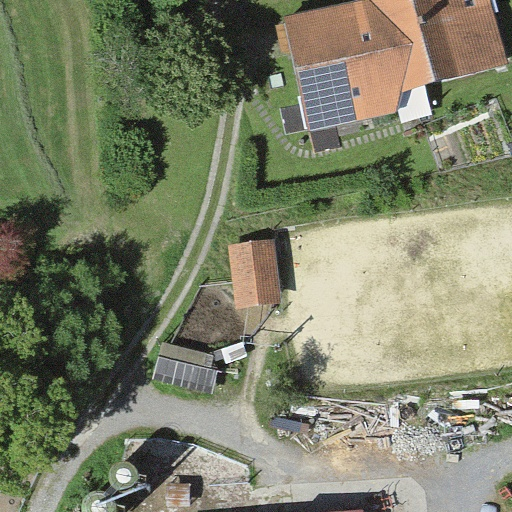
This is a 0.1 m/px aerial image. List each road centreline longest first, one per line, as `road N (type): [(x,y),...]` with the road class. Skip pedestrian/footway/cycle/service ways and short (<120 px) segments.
road 1 (track): [(41,511),(150,347),(222,184),(246,73),(205,0)]
road 2 (unknown): [(379,511),(280,481),(214,421),(128,380)]
